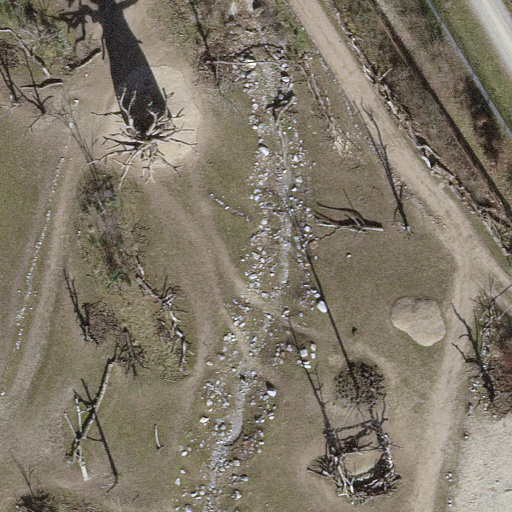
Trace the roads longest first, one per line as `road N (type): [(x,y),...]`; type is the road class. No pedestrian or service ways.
road 1 (track): [(128,0),(69,169),(28,359),(0,419)]
road 2 (track): [(511,297),(468,255),(301,0)]
road 3 (track): [(468,255),(423,511)]
